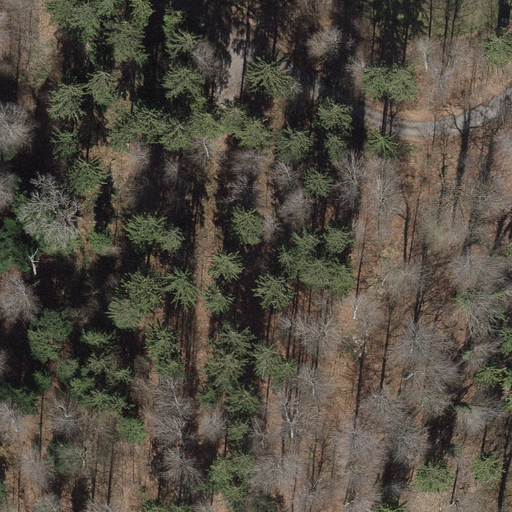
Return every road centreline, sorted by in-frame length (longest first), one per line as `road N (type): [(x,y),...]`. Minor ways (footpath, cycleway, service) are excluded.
road 1 (track): [(182,511),(71,215),(50,131),(46,0)]
road 2 (track): [(511,99),(490,120),(430,138),(363,128),(134,0)]
